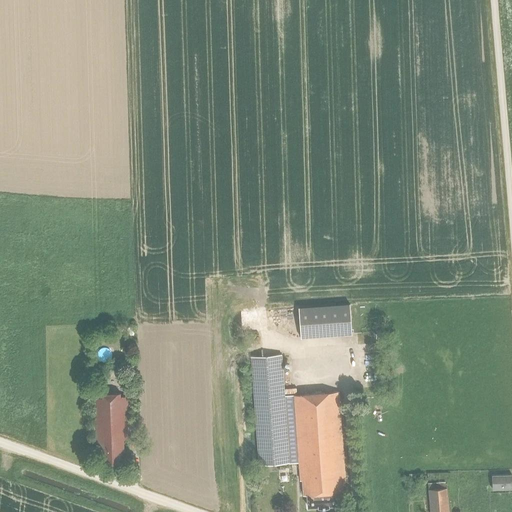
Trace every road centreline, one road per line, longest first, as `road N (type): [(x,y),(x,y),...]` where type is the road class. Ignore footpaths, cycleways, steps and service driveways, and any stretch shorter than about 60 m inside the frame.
road 1 (unclassified): [(192,511),(0,442)]
road 2 (unclassified): [(511,201),(494,0)]
